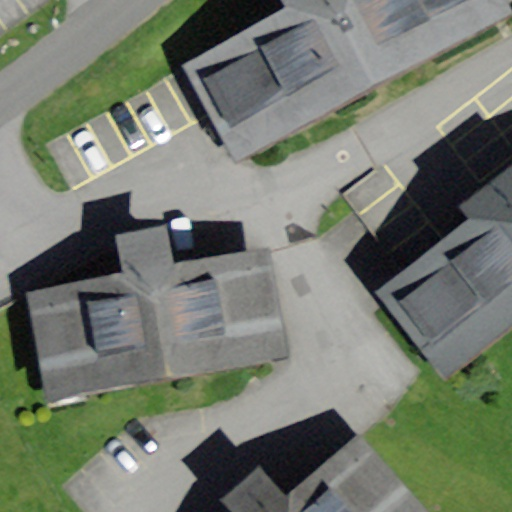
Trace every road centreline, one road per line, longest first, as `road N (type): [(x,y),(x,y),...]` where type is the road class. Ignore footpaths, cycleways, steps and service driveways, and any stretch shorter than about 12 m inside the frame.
road 1 (residential): [(0,179),(54,214),(90,218),(135,217),(241,194),(293,235),(313,283),(322,369),(286,431),(134,511)]
road 2 (residential): [(135,0),(0,103)]
